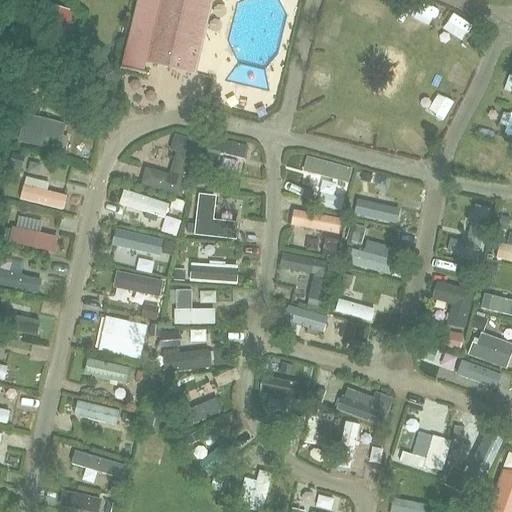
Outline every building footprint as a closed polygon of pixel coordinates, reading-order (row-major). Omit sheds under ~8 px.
[(192,75),(210,3),(210,0),(137,0),(121,69),(120,69),(120,70),(148,76),(148,75),(142,74),(144,63),(192,75)] [(46,8),(39,40),(64,46),(71,14),(46,8)] [(53,84),(63,86),(67,71),(57,69),(53,84)] [(18,144),(64,155),(68,139),(61,138),(64,126),(25,116),(18,144)] [(192,158),(196,160),(201,144),(176,137),(171,153),(176,154),(170,177),(147,170),(142,186),(181,197),(192,158)] [(244,161),(248,147),(211,138),(203,168),(216,171),(220,155),(244,161)] [(308,161),(307,175),(352,180),(353,167),(308,161)] [(44,176),(44,162),(32,162),(32,176),(44,176)] [(312,176),(311,185),(331,187),(332,178),(312,176)] [(65,197),(46,192),(48,186),(26,180),(21,200),(62,211),(65,197)] [(344,212),(347,199),(323,193),(320,206),(344,212)] [(195,235),(235,239),(237,225),(213,222),(215,199),(199,197),(195,235)] [(358,219),(398,220),(398,206),(358,205),(358,219)] [(473,208),(471,256),(488,257),(490,209),(473,208)] [(343,232),(344,217),(294,214),(293,229),(343,232)] [(141,266),(141,258),(166,259),(167,239),(118,237),(117,265),(141,266)] [(339,259),(341,240),(329,239),(326,257),(339,259)] [(511,248),(504,248),(502,262),(511,263),(511,248)] [(333,278),(337,264),(284,254),(282,267),(315,274),(310,299),(324,302),(329,277),(333,278)] [(0,285),(29,291),(31,279),(0,273),(0,285)] [(116,300),(140,305),(142,295),(164,300),(168,284),(122,273),(116,300)] [(438,286),(434,299),(454,305),(449,324),(468,329),(476,296),(438,286)] [(175,306),(175,311),(174,311),(174,325),(212,325),(212,311),(191,311),(191,292),(175,292),(175,306)] [(511,300),(486,295),(484,311),(511,315),(511,300)] [(372,319),(375,307),(341,298),(338,310),(372,319)] [(307,336),(316,339),(318,333),(322,334),(327,319),(288,308),(284,323),(308,330),(307,336)] [(0,332),(41,334),(41,316),(0,314),(0,332)] [(102,351),(139,358),(145,327),(108,320),(102,351)] [(468,357),(506,371),(511,354),(511,347),(481,336),(477,345),(473,344),(468,357)] [(162,354),(164,374),(208,369),(206,353),(178,356),(178,352),(162,354)] [(86,376),(127,388),(132,371),(91,359),(86,376)] [(493,395),(499,377),(460,362),(456,374),(482,383),(479,391),(493,395)] [(0,364),(0,379),(9,380),(10,366),(0,364)] [(344,401),(341,400),(337,413),(381,429),(386,415),(367,409),(370,400),(347,392),(344,401)] [(182,431),(221,414),(214,399),(189,411),(182,396),(169,402),(182,431)] [(0,422),(12,423),(13,410),(0,408),(0,422)] [(123,424),(123,408),(79,408),(79,424),(123,424)] [(332,417),(321,415),(321,413),(310,411),(304,443),(316,445),(318,435),(329,437),(332,417)] [(348,426),(343,456),(356,458),(361,428),(348,426)] [(371,448),(383,451),(387,437),(375,433),(371,448)] [(501,442),(486,435),(466,476),(452,469),(444,486),(474,500),(501,442)] [(402,453),(399,463),(422,470),(423,468),(434,471),(443,442),(443,441),(432,437),(431,438),(425,460),(415,457),(402,453)] [(204,467),(210,476),(232,460),(225,451),(204,467)] [(75,468),(120,476),(122,463),(77,455),(75,468)] [(262,472),(260,482),(248,479),(241,506),(267,511),(275,475),(262,472)] [(511,511),(511,477),(502,474),(487,511),(511,511)] [(112,511),(115,501),(81,494),(78,510),(88,511),(112,511)] [(396,500),(393,511),(413,511),(416,505),(396,500)]
